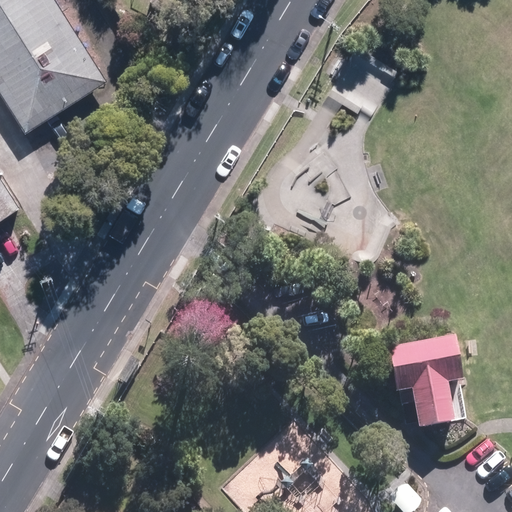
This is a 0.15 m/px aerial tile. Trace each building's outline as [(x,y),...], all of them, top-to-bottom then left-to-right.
[(0,0),(0,86),(31,136),(113,84),(59,0),(0,0)] [(0,227),(26,210),(0,168),(0,227)] [(459,382),(451,338),(385,350),(393,394),(407,391),(414,430),(449,423),(442,384),(459,382)] [(138,364),(130,359),(116,380),(124,385),(138,364)] [(398,482),(383,497),(396,511),(410,511),(419,504),(398,482)]
